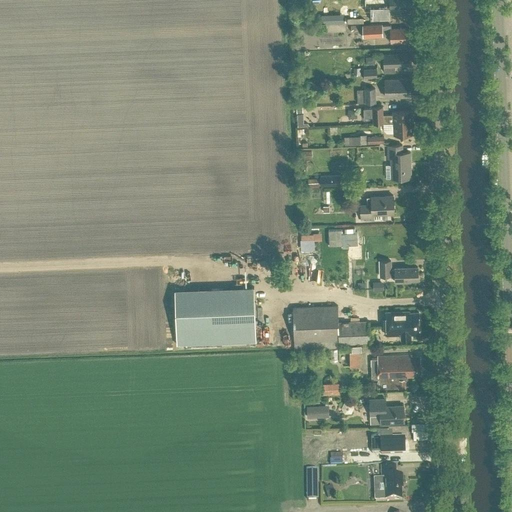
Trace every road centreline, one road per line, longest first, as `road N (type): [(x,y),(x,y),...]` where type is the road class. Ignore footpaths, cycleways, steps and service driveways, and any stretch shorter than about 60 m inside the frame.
road 1 (unclassified): [(454,511),(434,0)]
road 2 (secondary): [(511,420),(496,0)]
